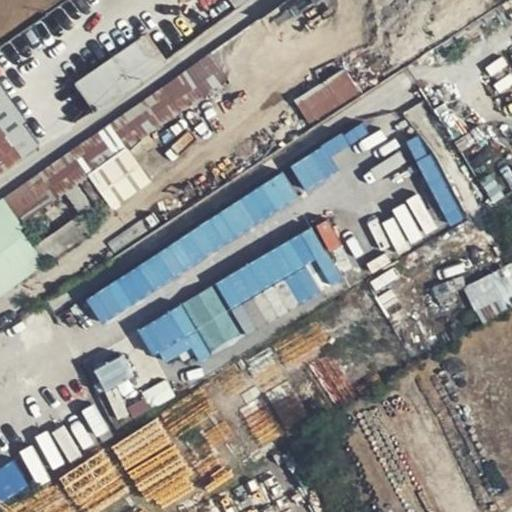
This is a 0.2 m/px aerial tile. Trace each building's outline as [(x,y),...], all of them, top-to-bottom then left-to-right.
[(279,0),(0,196),(0,231),(305,18),(340,71),(345,68),(393,36),(446,0),(279,0)] [(0,70),(31,47),(17,28),(13,30),(0,39),(0,70)] [(90,106),(156,60),(137,33),(71,79),(90,106)] [(407,56),(393,36),(345,68),(359,89),(407,56)] [(0,134),(16,157),(36,143),(0,93),(0,134)] [(0,168),(16,157),(0,134),(0,168)] [(311,188),(342,167),(331,151),(343,143),(337,134),(294,163),(311,188)] [(100,314),(305,202),(291,176),(86,287),(100,314)] [(321,230),(141,316),(163,362),(198,345),(201,352),(346,282),(321,230)] [(511,260),(467,284),(485,318),(511,303),(511,260)] [(128,354),(97,364),(104,386),(135,376),(128,354)] [(196,511),(225,511),(218,498),(196,511)]
